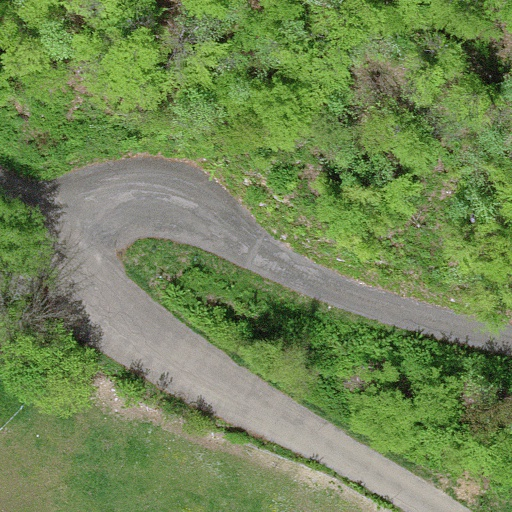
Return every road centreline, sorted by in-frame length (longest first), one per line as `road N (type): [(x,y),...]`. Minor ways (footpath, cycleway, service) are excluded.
road 1 (residential): [(511,347),(365,316),(313,296),(169,196),(97,203),(68,239)]
road 2 (residential): [(68,239),(83,290),(157,356),(429,511)]
